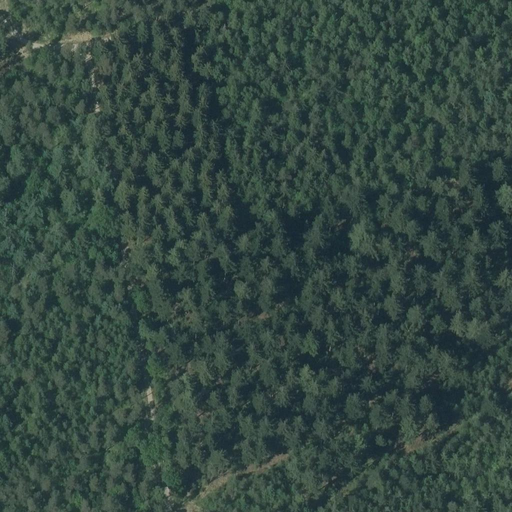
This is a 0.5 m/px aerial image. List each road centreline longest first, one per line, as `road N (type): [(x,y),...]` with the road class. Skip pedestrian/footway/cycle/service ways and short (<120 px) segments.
road 1 (track): [(168,511),(83,48)]
road 2 (track): [(160,462),(0,498)]
